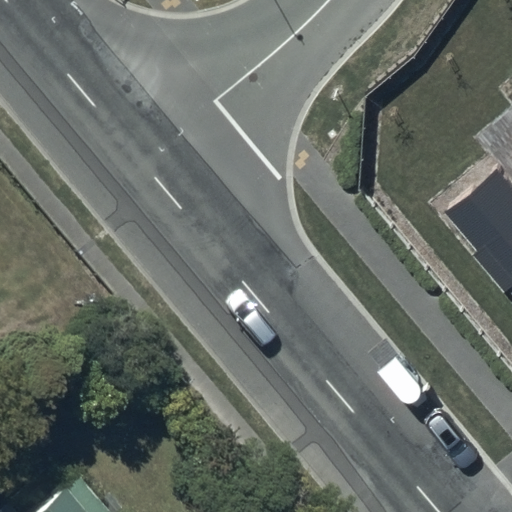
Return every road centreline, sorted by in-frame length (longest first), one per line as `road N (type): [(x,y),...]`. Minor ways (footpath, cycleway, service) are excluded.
road 1 (residential): [(139,158),(434,511)]
road 2 (residential): [(139,158),(292,35),(323,0)]
road 3 (residential): [(7,0),(139,158)]
